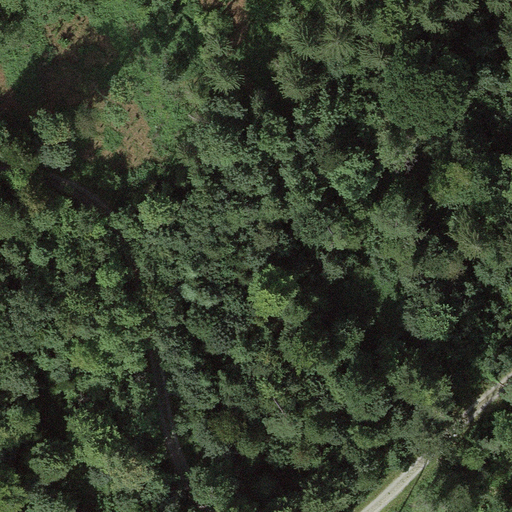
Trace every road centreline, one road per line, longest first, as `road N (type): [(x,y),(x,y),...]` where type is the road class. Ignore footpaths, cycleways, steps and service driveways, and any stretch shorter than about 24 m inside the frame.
road 1 (track): [(215,511),(181,456),(136,276),(112,217),(79,186),(0,161)]
road 2 (track): [(511,376),(356,511)]
